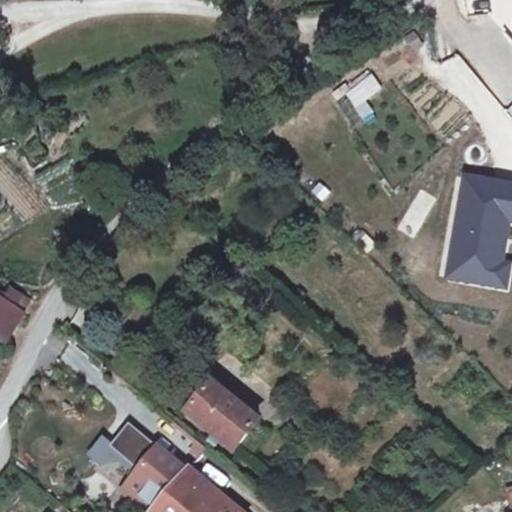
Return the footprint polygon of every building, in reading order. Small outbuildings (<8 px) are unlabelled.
[(457,54),(440,67),(457,88),(473,75),(457,54)] [(396,62),(371,80),(392,109),(417,92),(396,62)] [(511,188),(467,180),(453,257),(502,266),(506,245),(499,244),(504,221),(511,223),(511,188)] [(398,230),(414,239),(437,199),(420,190),(398,230)] [(453,257),(449,277),(506,288),(510,267),(502,266),(453,257)] [(2,300),(0,302),(0,345),(6,349),(27,316),(25,315),(32,303),(13,290),(5,302),(2,300)] [(139,305),(108,336),(132,361),(164,329),(139,305)] [(213,385),(188,415),(213,435),(227,447),(235,453),(240,447),(242,445),(257,427),(260,424),(213,385)] [(139,472),(122,492),(144,511),(242,511),(233,504),(228,510),(188,476),(193,470),(191,468),(187,473),(158,449),(131,426),(111,448),(139,472)] [(257,427),(242,445),(252,454),(268,435),(257,427)] [(213,435),(206,443),(221,455),(227,447),(213,435)]
